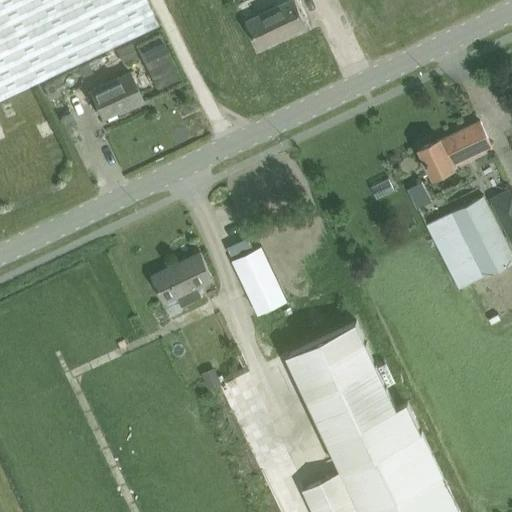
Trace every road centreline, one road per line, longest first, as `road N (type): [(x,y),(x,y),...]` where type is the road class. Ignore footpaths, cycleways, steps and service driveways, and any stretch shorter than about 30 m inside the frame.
road 1 (tertiary): [(0,255),(511,11)]
road 2 (unknown): [(159,0),(228,146)]
